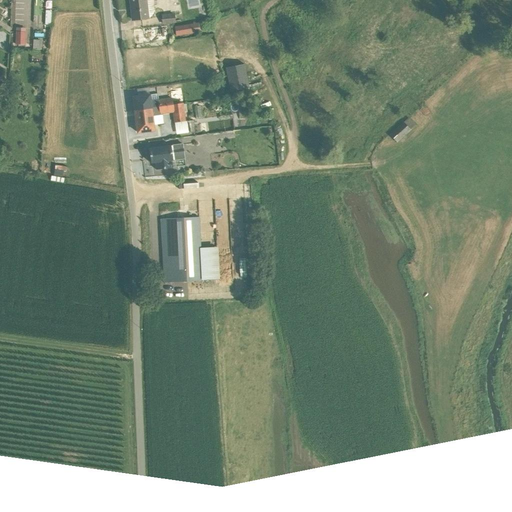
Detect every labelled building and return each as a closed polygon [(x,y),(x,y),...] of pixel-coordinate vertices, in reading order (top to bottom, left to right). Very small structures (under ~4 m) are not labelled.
[(129,0),(132,20),(148,18),(146,0),(129,0)] [(161,16),(162,25),(175,24),(173,14),(161,16)] [(0,21),(0,27),(9,33),(10,28),(0,21)] [(174,28),(175,36),(199,32),(198,24),(174,28)] [(142,29),(144,42),(168,39),(165,25),(142,29)] [(16,44),(26,44),(26,27),(16,27),(16,44)] [(248,88),(244,65),(225,68),(230,92),(248,88)] [(251,83),(255,94),(264,90),(260,79),(251,83)] [(176,135),(187,133),(187,131),(186,122),(185,122),(184,113),(187,113),(186,104),(185,104),(183,105),(181,91),(170,92),(170,98),(158,100),(157,94),(132,98),(137,133),(154,131),(154,126),(163,124),(162,116),(160,115),(172,113),(173,123),(174,123),(176,135)] [(403,120),(389,133),(397,142),(411,129),(403,120)] [(172,168),(171,161),(172,161),(170,146),(148,149),(150,164),(154,163),(156,170),(172,168)] [(198,218),(160,219),(163,283),(167,283),(168,291),(175,291),(175,290),(174,283),(202,281),(202,280),(224,279),(222,253),(217,253),(217,248),(200,249),(198,218)]
